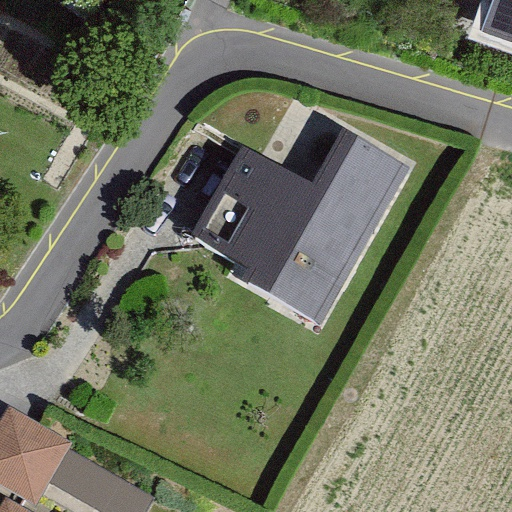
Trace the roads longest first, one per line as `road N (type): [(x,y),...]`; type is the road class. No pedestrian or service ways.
road 1 (residential): [(217,56),(180,78),(23,329),(0,340)]
road 2 (residential): [(511,127),(262,54),(217,56)]
